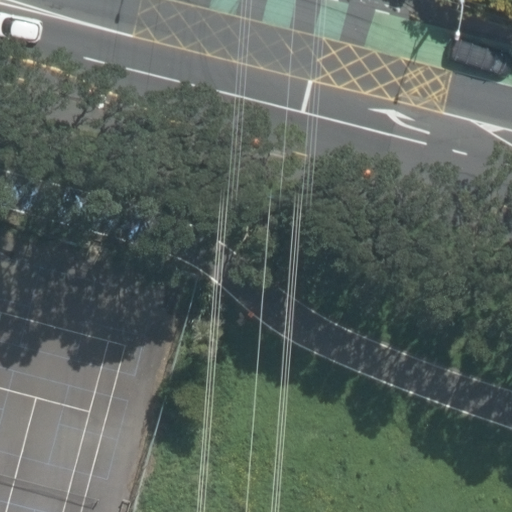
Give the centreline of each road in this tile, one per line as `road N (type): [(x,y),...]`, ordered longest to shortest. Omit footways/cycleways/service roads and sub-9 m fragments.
road 1 (secondary): [(275,61),(16,0)]
road 2 (secondary): [(511,128),(275,61)]
